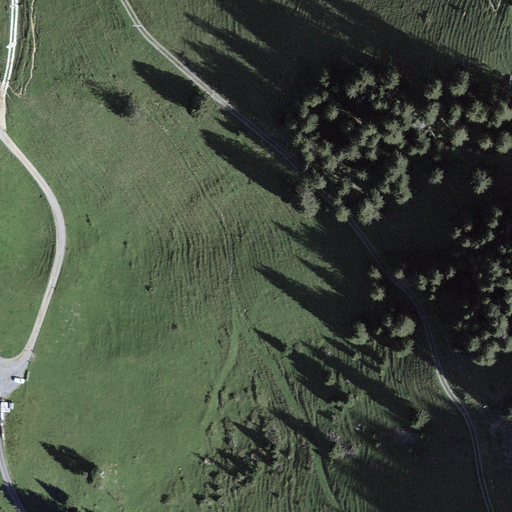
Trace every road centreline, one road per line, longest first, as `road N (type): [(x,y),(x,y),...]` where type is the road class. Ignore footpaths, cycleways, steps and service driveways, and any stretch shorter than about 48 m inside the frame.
road 1 (track): [(491,511),(473,440),(403,291),(316,188),(153,45),(121,0)]
road 2 (track): [(4,136),(45,185),(62,220),(62,241),(29,347),(0,374)]
road 3 (track): [(17,0),(4,136)]
